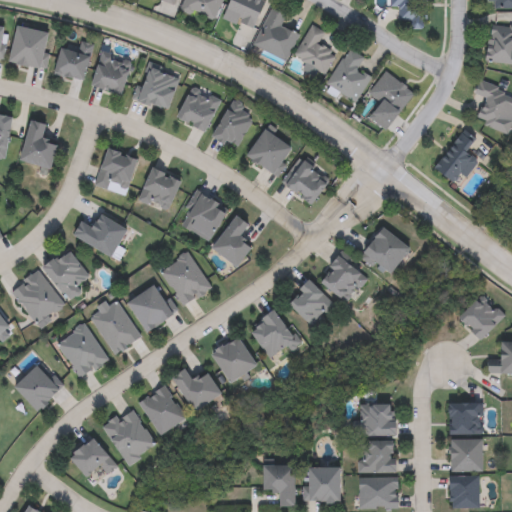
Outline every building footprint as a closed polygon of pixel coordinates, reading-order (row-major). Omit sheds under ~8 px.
[(223,0),(215,24),(181,12),(185,0),(223,0)] [(253,33),(224,20),(232,0),(257,0),(266,4),(253,33)] [(390,8),(390,0),(427,0),(427,30),(411,30),(411,21),(399,21),(399,8),(390,8)] [(511,0),(511,9),(489,9),(489,0),(511,0)] [(288,15),(282,27),(299,35),(287,62),(254,47),(271,8),(288,15)] [(511,26),(511,65),(488,64),(490,25),(511,26)] [(294,58),(312,26),(325,34),(319,44),(337,54),(324,75),(294,58)] [(3,61),(0,60),(0,27),(8,29),(3,61)] [(51,35),(43,70),(10,64),(18,28),(51,35)] [(85,82),(55,75),(62,47),(80,51),(82,45),(93,48),(85,82)] [(326,84),(351,49),(365,60),(359,70),(372,79),(355,104),(326,84)] [(132,62),(123,96),(92,88),(101,54),(132,62)] [(170,112),(135,102),(145,64),(180,73),(170,112)] [(415,94),(388,132),(370,120),(381,104),(369,95),(385,73),(415,94)] [(480,84),(511,94),(511,130),(510,136),(477,125),(486,100),(475,97),(480,84)] [(221,102),(208,133),(178,121),(191,89),(221,102)] [(214,139),(230,104),(255,115),(238,151),(214,139)] [(0,118),(13,121),(6,160),(0,159),(0,118)] [(48,127),(44,141),(59,145),(52,170),(21,162),(32,122),(48,127)] [(276,177),(247,158),(265,131),(293,150),(276,177)] [(477,161),(460,186),(437,171),(461,134),(475,143),(467,154),(477,161)] [(139,162),(124,198),(94,185),(110,150),(139,162)] [(312,206),(282,183),(301,159),(331,182),(312,206)] [(154,168),(183,182),(168,214),(139,199),(154,168)] [(179,225),(198,192),(230,211),(211,244),(179,225)] [(84,219),(96,224),(100,215),(130,230),(114,259),(74,239),(84,219)] [(252,228),(242,240),(254,250),(238,269),(213,249),(238,217),(252,228)] [(394,276),(378,264),(374,269),(361,259),(384,229),(413,251),(394,276)] [(66,302),(45,267),(72,250),(93,285),(66,302)] [(183,309),(160,272),(188,254),(212,290),(183,309)] [(367,279),(346,303),(321,283),(342,258),(367,279)] [(64,306),(36,326),(11,292),(38,272),(64,306)] [(336,307),(314,329),(289,304),(311,282),(336,307)] [(148,335),(128,304),(155,287),(175,317),(148,335)] [(460,319),(483,297),(505,319),(482,341),(460,319)] [(112,356),(90,316),(118,301),(140,342),(112,356)] [(251,332),(278,313),(299,344),(272,362),(251,332)] [(0,337),(0,316),(10,329),(0,337)] [(83,326),(108,361),(81,380),(56,345),(83,326)] [(213,357),(239,339),(260,368),(233,386),(213,357)] [(511,375),(488,375),(488,358),(501,358),(501,344),(511,344),(511,375)] [(65,389),(39,414),(14,389),(40,364),(65,389)] [(224,398),(196,415),(174,379),(187,371),(195,383),(209,374),(224,398)] [(162,438),(139,405),(164,387),(187,420),(162,438)] [(449,404),(482,404),(482,437),(449,437),(449,404)] [(359,406),(397,406),(398,438),(360,439),(359,406)] [(131,409),(157,449),(128,467),(103,427),(131,409)] [(108,476),(103,468),(87,480),(71,458),(96,440),(117,470),(108,476)] [(452,474),(452,442),(483,442),(483,474),(452,474)] [(398,475),(361,475),(361,443),(398,443),(398,475)] [(282,508),(282,493),(265,493),(265,467),(296,467),(296,508),(282,508)] [(342,470),(342,504),(307,504),(307,470),(342,470)] [(452,511),(452,478),(481,478),(481,511),(452,511)] [(399,511),(361,511),(361,480),(399,480),(399,511)]
